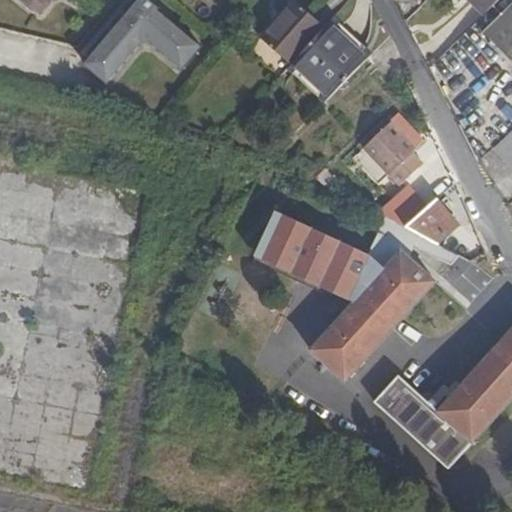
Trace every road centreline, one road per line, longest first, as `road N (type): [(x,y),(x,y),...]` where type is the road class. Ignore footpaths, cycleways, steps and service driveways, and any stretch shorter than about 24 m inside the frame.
road 1 (residential): [(511,280),(379,0)]
road 2 (residential): [(273,362),(483,497),(511,466)]
road 3 (unknown): [(427,372),(511,284)]
